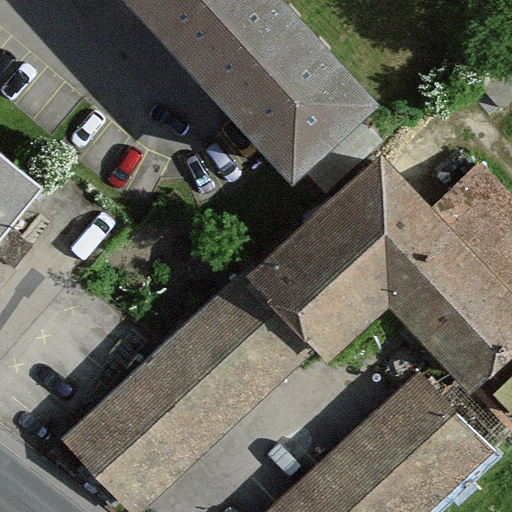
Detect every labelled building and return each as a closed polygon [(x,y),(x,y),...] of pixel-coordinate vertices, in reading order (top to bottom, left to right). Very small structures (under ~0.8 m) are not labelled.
[(150,0),(167,17),(184,0),(150,0)] [(352,46),(307,0),(184,0),(167,17),(219,71),(270,124),(352,46)] [(59,437),(130,511),(142,511),(373,294),(463,388),(511,341),(511,200),(476,163),(431,206),(371,143),(59,437)] [(0,156),(0,239),(40,188),(0,156)] [(426,366),(271,511),(422,511),(498,442),(426,366)]
